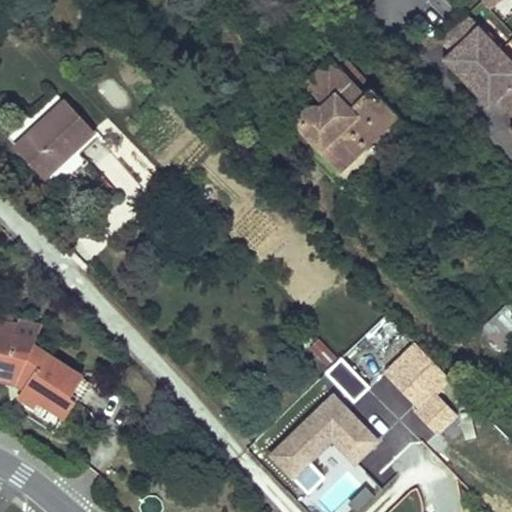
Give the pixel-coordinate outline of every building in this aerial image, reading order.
[(511,58),(469,12),(441,39),(452,51),(447,55),(457,66),(454,69),(480,97),(483,94),(494,104),(499,100),(511,113),(511,58)] [(319,31),(305,44),(314,54),(328,41),(319,31)] [(335,54),(329,60),(363,95),(369,89),(335,54)] [(457,66),(447,55),(444,58),(454,69),(457,66)] [(329,60),(306,84),(324,102),(320,106),(311,107),(307,110),(303,113),(302,117),(301,123),(303,129),(341,168),(395,115),(369,89),(363,95),(329,60)] [(324,102),(306,84),(301,89),(295,99),(292,107),(291,116),(292,124),(293,130),(297,139),(344,186),(405,126),(395,115),(341,168),(303,129),(301,123),(302,117),(303,113),(307,110),(311,107),(320,106),(324,102)] [(494,104),(483,94),(480,97),(490,107),(494,104)] [(64,101),(16,145),(44,176),(92,131),(64,101)] [(489,154),(474,139),(461,152),(476,167),(489,154)] [(468,341),(483,327),(510,302),(511,299),(511,288),(502,278),(453,325),(468,341)] [(511,304),(510,302),(483,327),(507,351),(511,346),(511,304)] [(0,320),(0,330),(14,334),(16,325),(0,320)] [(0,372),(19,378),(21,374),(29,379),(23,388),(22,389),(39,400),(65,418),(77,400),(70,396),(83,377),(34,345),(36,339),(14,334),(0,330),(0,372)] [(314,339),(306,353),(328,366),(337,353),(314,339)] [(341,357),(326,371),(355,401),(370,386),(341,357)] [(19,378),(0,372),(0,379),(17,384),(23,388),(29,379),(21,374),(19,378)] [(39,400),(22,389),(18,395),(35,406),(39,400)] [(358,421),(333,396),(270,458),(295,483),(309,497),(326,480),(312,466),(333,446),(358,472),(384,447),(381,444),(362,424),(358,421)] [(362,424),(381,444),(395,429),(376,410),(362,424)] [(363,511),(376,499),(367,490),(352,505),(358,511),(363,511)]
